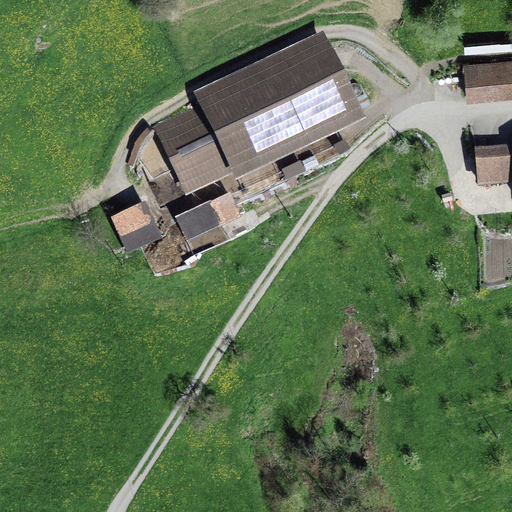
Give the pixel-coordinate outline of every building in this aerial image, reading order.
[(324,36),(197,96),(200,102),(232,170),(238,182),(365,122),(324,36)] [(511,59),(464,63),(467,100),(511,96),(511,59)] [(200,102),(156,123),(188,191),(232,170),(200,102)] [(511,145),(474,148),(478,187),(511,183),(511,145)] [(217,207),(186,221),(199,250),(230,235),(217,207)] [(150,209),(118,224),(129,246),(160,231),(150,209)]
